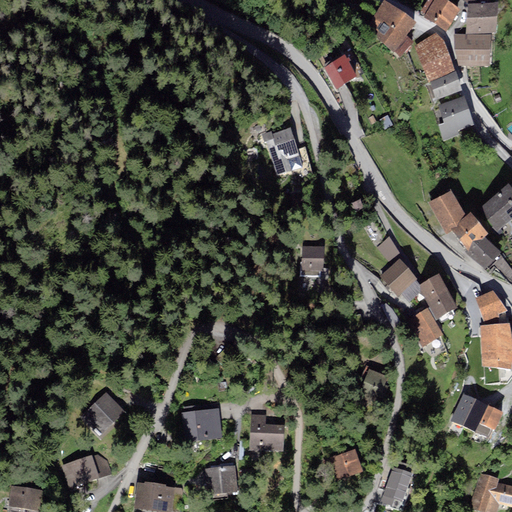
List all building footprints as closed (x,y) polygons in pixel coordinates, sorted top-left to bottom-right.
[(350,11),(351,0),(338,0),(337,9),(350,11)] [(424,20),(446,34),(460,14),(438,0),(425,0),(428,2),(420,13),(426,17),(424,20)] [(458,0),(468,7),(466,36),(496,38),(498,8),(477,7),(476,0),(458,0)] [(416,28),(384,5),(365,30),(394,54),(395,53),(400,60),(414,46),(407,39),(416,28)] [(436,36),(414,48),(428,83),(455,74),(444,45),(436,36)] [(491,40),(454,36),(454,53),(458,68),(490,71),(491,40)] [(345,60),(324,70),(336,92),(356,82),(345,60)] [(430,83),(435,102),(461,95),(455,76),(430,83)] [(474,129),(465,99),(439,107),(444,125),(439,127),(443,142),(460,137),(459,134),(474,129)] [(393,128),(387,117),(379,121),(384,132),(393,128)] [(302,167),(290,129),(272,135),(271,132),(262,135),(264,142),(265,142),(276,176),(302,167)] [(511,222),(511,192),(509,189),(480,211),(497,233),(511,222)] [(302,206),(299,196),(290,198),(292,208),(302,206)] [(451,196),(432,206),(446,236),(451,232),(467,220),(451,196)] [(364,208),(360,199),(352,203),(356,212),(364,208)] [(485,241),(489,238),(471,217),(467,220),(451,232),(467,253),(485,241)] [(389,236),(377,248),(392,266),(399,259),(400,259),(402,257),(389,236)] [(486,271),(502,257),(485,241),(467,253),(465,254),(486,271)] [(323,247),(302,247),(302,266),(302,271),(321,271),(323,272),(323,247)] [(400,259),(399,259),(392,266),(380,277),(398,297),(402,293),(416,280),(418,279),(400,259)] [(302,271),(302,266),(300,266),(300,277),(321,277),(321,271),(302,271)] [(448,290),(439,274),(420,285),(421,291),(428,302),(448,290)] [(420,285),(416,280),(402,293),(409,301),(421,291),(420,285)] [(428,302),(430,307),(437,319),(458,308),(448,290),(428,302)] [(508,311),(493,290),(475,298),(484,325),(500,324),(499,315),(506,312),(508,311)] [(437,319),(430,307),(407,320),(422,347),(444,334),(435,320),(437,319)] [(507,324),(506,312),(499,315),(500,324),(507,324)] [(484,325),(480,326),(482,366),(511,370),(511,367),(511,338),(509,324),(507,324),(500,324),(484,325)] [(389,376),(369,368),(359,392),(382,402),(388,386),(386,385),(389,376)] [(81,417),(100,436),(125,412),(106,392),(81,417)] [(485,404),(463,394),(449,422),(473,433),(474,432),(479,423),(477,422),(485,404)] [(184,412),(181,412),(185,442),(223,438),(219,403),(184,407),(184,412)] [(503,413),(485,404),(477,422),(479,423),(474,432),(482,436),(486,426),(495,430),(503,413)] [(251,415),(250,449),(283,451),(285,425),(266,424),(266,415),(251,415)] [(364,472),(355,449),(336,457),(335,455),(328,458),(338,482),(364,472)] [(92,455),(61,466),(69,489),(112,475),(107,461),(98,455),(92,457),(92,455)] [(399,511),(402,511),(416,475),(409,473),(412,464),(397,459),(381,502),(390,506),(389,508),(399,511)] [(236,465),(204,469),(207,495),(239,491),(236,465)] [(177,475),(157,472),(155,483),(166,484),(166,486),(175,487),(177,475)] [(499,479),(481,474),(469,508),(484,511),(497,511),(500,504),(511,506),(511,486),(498,483),(499,479)] [(144,484),(138,483),(135,508),(167,511),(172,511),(175,487),(166,486),(166,484),(155,483),(144,482),(144,484)] [(42,489),(11,486),(8,507),(40,511),(42,489)]
